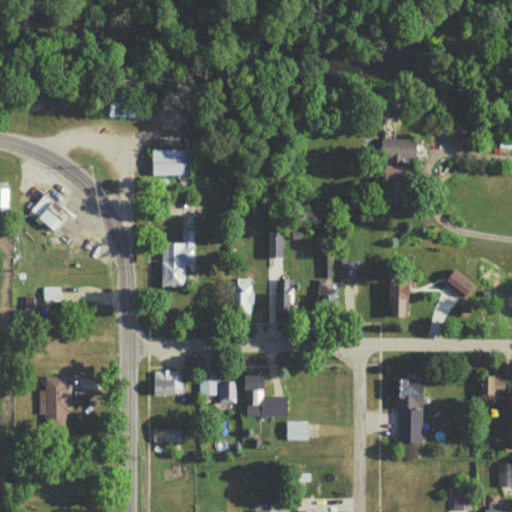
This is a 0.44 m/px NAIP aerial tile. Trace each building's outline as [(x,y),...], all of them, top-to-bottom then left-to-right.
[(138,99),(107,99),(107,118),(138,118),(138,99)] [(381,203),(403,204),(405,161),(413,162),(413,141),(379,140),(379,163),(382,163),(381,203)] [(150,176),(189,176),(189,151),(150,151),(150,176)] [(66,216),(47,201),(41,208),(40,207),(33,215),(53,232),(66,216)] [(160,246),(159,287),(183,287),(183,267),(192,267),(192,233),(180,232),(179,246),(160,246)] [(351,266),(340,266),(340,282),(351,282),(351,266)] [(470,282),(451,270),(442,284),(461,296),(470,282)] [(250,279),(233,279),(233,314),(250,314),(250,279)] [(280,314),(293,314),(292,280),(280,280),(280,314)] [(406,316),(406,282),(395,282),(395,316),(406,316)] [(321,316),(336,316),(336,288),(321,288),(321,316)] [(31,323),(31,298),(23,298),(23,311),(19,311),(19,323),(31,323)] [(180,394),(180,370),(151,370),(151,394),(180,394)] [(285,415),(285,396),(261,396),(260,374),(243,374),(243,416),(285,415)] [(501,411),(511,411),(511,392),(503,392),(503,375),(480,375),(480,403),(501,403),(501,411)] [(38,414),(44,414),(44,428),(64,428),(64,377),(43,377),(43,390),(38,390),(38,414)] [(198,378),(198,395),(215,395),(215,378),(198,378)] [(392,443),(421,443),(420,378),(392,378),(392,443)] [(218,402),(234,402),(234,381),(218,381),(218,402)] [(285,440),(307,440),(307,422),(285,422),(285,440)] [(151,442),(179,442),(179,429),(151,429),(151,442)] [(496,485),(511,485),(511,462),(496,462),(496,485)] [(451,487),(451,510),(469,510),(469,487),(451,487)] [(309,511),(310,498),(294,498),(293,511),(309,511)] [(286,511),(286,503),(268,503),(268,510),(252,510),(252,511),(286,511)]
